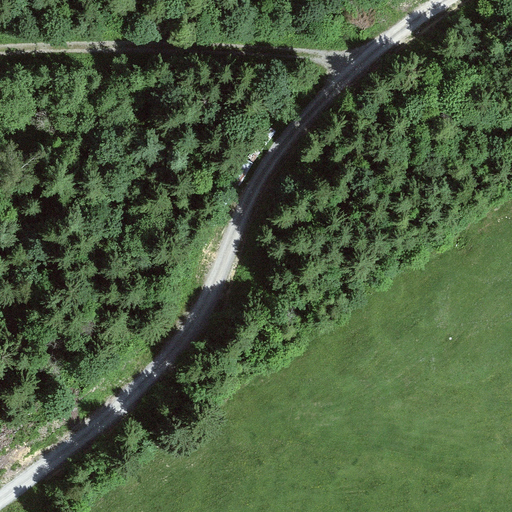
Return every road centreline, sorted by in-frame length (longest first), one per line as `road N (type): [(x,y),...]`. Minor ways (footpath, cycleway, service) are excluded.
road 1 (track): [(455,0),(358,63),(285,143),(187,340),(125,406),(0,498)]
road 2 (track): [(358,63),(93,43),(0,49)]
